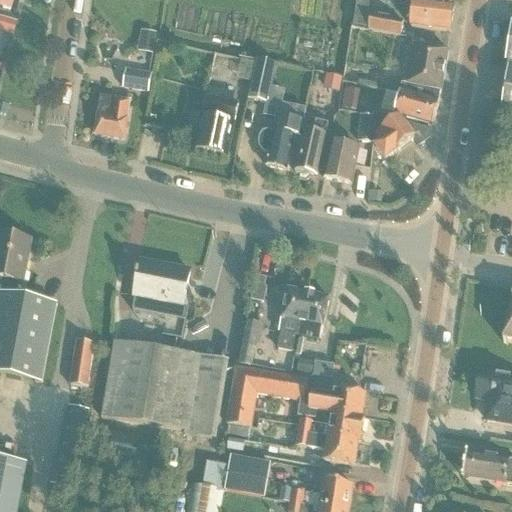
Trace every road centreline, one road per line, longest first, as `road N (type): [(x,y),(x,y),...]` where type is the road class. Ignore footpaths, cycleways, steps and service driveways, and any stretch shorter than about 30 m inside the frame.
road 1 (secondary): [(438,251),(309,231),(49,163)]
road 2 (tertiary): [(398,511),(438,251)]
road 3 (secondary): [(438,251),(476,0)]
road 4 (residential): [(49,163),(71,0)]
